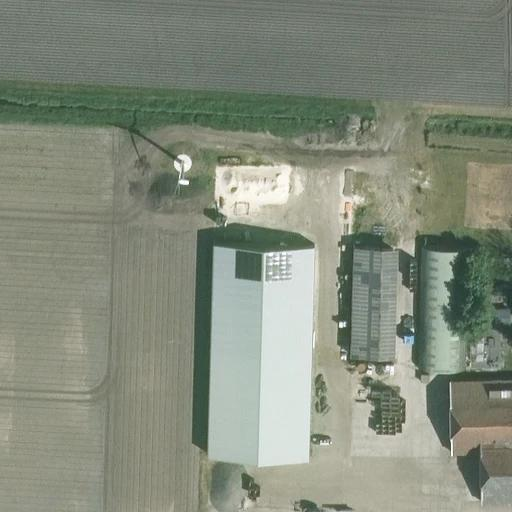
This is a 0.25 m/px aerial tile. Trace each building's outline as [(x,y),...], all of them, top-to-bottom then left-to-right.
[(362,240),(359,349),(390,350),(390,340),(404,340),(407,241),(362,240)] [(315,244),(214,241),(208,454),(309,456),(315,244)] [(470,247),(422,246),(419,367),(466,369),(470,247)] [(508,323),(508,308),(496,309),(496,324),(508,323)] [(481,502),(511,500),(511,381),(450,383),(452,454),(479,453),(481,502)]
